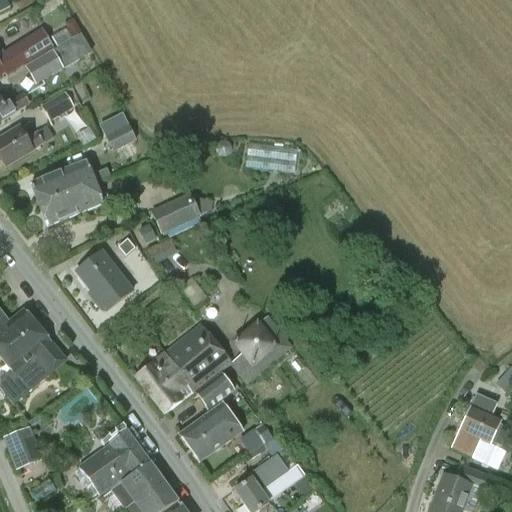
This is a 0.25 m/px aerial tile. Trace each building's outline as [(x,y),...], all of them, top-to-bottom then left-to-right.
[(0,0),(0,12),(8,9),(3,0),(0,0)] [(58,35),(64,45),(80,35),(73,21),(64,25),(67,30),(58,35)] [(24,64),(25,67),(53,52),(52,51),(41,31),(4,55),(0,56),(0,77),(9,72),(10,73),(24,64)] [(53,52),(25,67),(24,68),(35,87),(63,70),(92,54),(80,35),(64,45),(52,51),(53,52)] [(64,94),(40,108),(50,124),(74,109),(64,94)] [(23,95),(9,103),(4,106),(0,98),(0,123),(11,117),(10,117),(29,105),(23,95)] [(136,143),(128,127),(123,118),(100,129),(112,154),(136,143)] [(26,139),(20,129),(0,140),(0,160),(5,169),(33,152),(54,139),(46,127),(26,139)] [(294,173),(295,146),(245,145),(245,171),(294,173)] [(38,207),(94,185),(103,181),(100,174),(91,177),(86,164),(30,186),(38,207)] [(46,228),(102,206),(94,185),(38,207),(46,228)] [(161,237),(166,234),(200,218),(211,214),(212,204),(192,199),(190,195),(150,213),(161,237)] [(147,224),(136,230),(143,244),(154,238),(147,224)] [(75,273),(90,292),(89,293),(102,309),(103,309),(106,313),(132,293),(101,253),(75,273)] [(0,389),(12,406),(66,362),(24,311),(8,323),(0,312),(0,358),(12,373),(0,382),(0,389)] [(268,317),(257,326),(235,345),(243,354),(230,365),(247,385),(292,348),(268,317)] [(200,327),(135,379),(164,416),(230,365),(200,327)] [(511,368),(511,369),(497,385),(511,399),(511,368)] [(194,395),(208,413),(234,392),(222,375),(194,395)] [(500,449),(508,431),(500,427),(501,424),(490,419),(497,405),(476,395),(469,409),(450,449),(472,459),(480,443),(490,447),(491,445),(500,449)] [(199,465),(242,434),(222,405),(178,436),(199,465)] [(252,431),(263,446),(272,439),(262,425),(252,431)] [(34,458),(23,432),(2,441),(13,467),(34,458)] [(148,463),(126,433),(109,445),(110,446),(78,469),(100,498),(110,491),(148,463)] [(260,493),(288,473),(287,471),(295,466),(284,451),(262,466),(247,477),(250,481),(234,493),(247,511),(257,511),(268,505),(260,493)] [(110,491),(122,509),(161,481),(148,463),(110,491)] [(453,480),(443,476),(429,511),(461,511),(470,489),(480,493),(487,477),(459,466),(453,480)] [(165,511),(177,504),(161,481),(122,509),(125,511),(165,511)]
